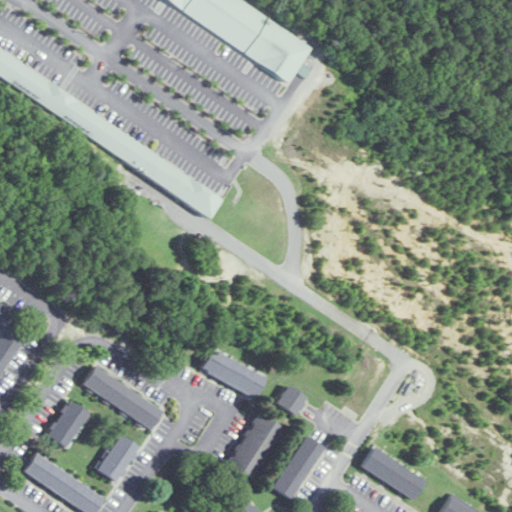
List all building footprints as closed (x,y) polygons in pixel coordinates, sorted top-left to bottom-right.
[(0,51),(0,79),(211,215),(223,195),(0,51)] [(6,329),(16,312),(0,302),(0,371),(20,337),(6,329)] [(200,370),(256,396),(266,375),(210,349),(200,370)] [(94,365),(82,383),(150,429),(162,410),(94,365)] [(295,415),(307,397),(287,384),(275,403),(295,415)] [(46,435),(67,447),(88,411),(67,399),(46,435)] [(283,428),(258,412),(223,467),(248,483),(283,428)] [(96,468),(115,481),(138,447),(119,434),(96,468)] [(291,499),(323,446),(304,435),(272,487),(291,499)] [(425,478),(372,447),(360,468),(414,499),(425,478)] [(87,511),(94,511),(104,496),(33,454),(22,473),(87,511)] [(473,511),(449,497),(439,511),(473,511)] [(258,511),(250,500),(233,511),(258,511)]
